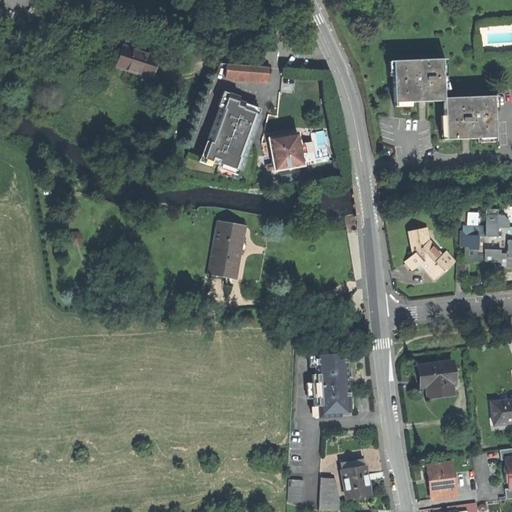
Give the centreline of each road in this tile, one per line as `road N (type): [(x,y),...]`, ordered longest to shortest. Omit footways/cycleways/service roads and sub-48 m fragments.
road 1 (residential): [(306,0),(352,115),(377,317)]
road 2 (residential): [(377,317),(404,511)]
road 3 (residential): [(377,317),(511,302)]
